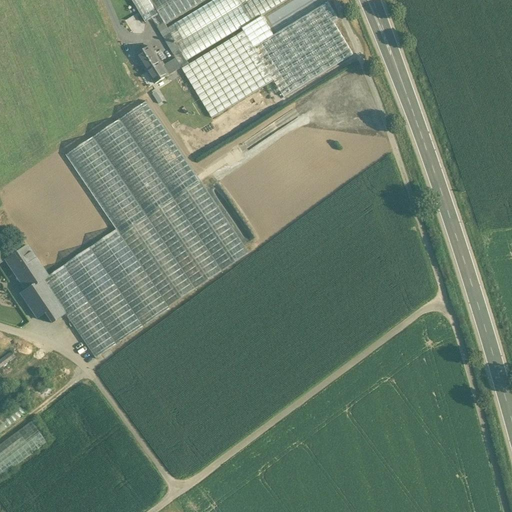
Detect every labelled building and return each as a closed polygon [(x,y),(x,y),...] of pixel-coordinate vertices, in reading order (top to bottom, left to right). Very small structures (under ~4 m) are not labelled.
[(131,0),(146,23),(152,19),(160,33),(167,28),(165,25),(150,0),(131,0)] [(150,0),(165,25),(206,0),(150,0)] [(238,0),(213,0),(167,28),(176,44),(241,5),(238,0)] [(238,0),(241,5),(242,7),(251,22),(261,16),(288,0),(238,0)] [(244,31),(189,65),(188,63),(183,67),(183,68),(182,69),(212,118),(274,81),(284,97),(353,55),(333,22),(338,20),(327,3),(273,36),(261,16),(251,22),(242,28),(244,31)] [(242,7),(178,46),(187,61),(242,28),(251,22),(242,7)] [(176,44),(167,28),(160,33),(176,59),(181,68),(183,67),(188,63),(187,61),(178,46),(176,44)] [(161,64),(150,47),(137,55),(148,72),(161,64)] [(176,59),(163,67),(169,76),(181,68),(176,59)] [(161,64),(148,72),(156,84),(169,76),(163,67),(161,63),(161,64)] [(147,102),(66,155),(117,230),(121,236),(201,182),(147,102)] [(47,276),(42,280),(65,314),(67,317),(142,266),(169,307),(250,253),(201,182),(121,236),(117,230),(47,276)] [(0,242),(0,263),(5,260),(10,257),(0,242)] [(10,257),(5,260),(15,275),(37,261),(27,246),(10,257)] [(37,261),(15,275),(25,290),(26,291),(42,280),(47,276),(37,261)] [(142,266),(67,317),(96,359),(171,309),(169,307),(142,266)] [(65,314),(42,280),(26,291),(25,290),(20,294),(37,318),(45,313),(52,323),(65,314)] [(11,352),(0,359),(0,367),(15,357),(11,352)] [(17,404),(0,416),(0,413),(16,402),(5,387),(0,390),(0,434),(26,415),(17,404)] [(31,422),(0,444),(0,477),(46,442),(31,422)]
